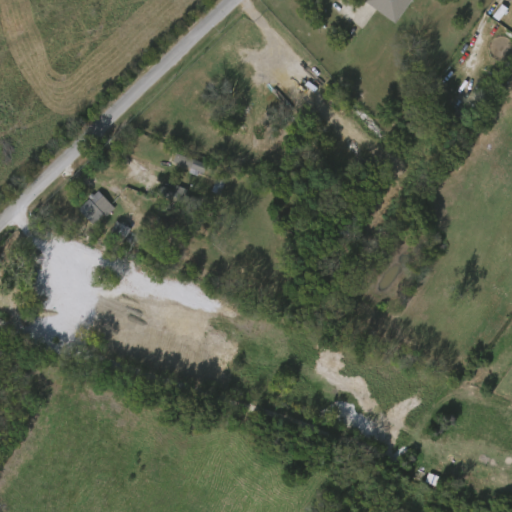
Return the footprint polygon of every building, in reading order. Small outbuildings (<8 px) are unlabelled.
[(365,0),(413,0),(397,23),(365,1),(365,0)] [(186,157),(205,164),(202,173),(197,171),(195,175),(187,172),(189,167),(171,160),(174,153),(186,157)] [(180,172),(179,175),(192,179),(196,168),(166,157),(163,166),(180,172)] [(185,189),(183,196),(199,203),(196,210),(158,194),(161,187),(175,192),(177,186),(185,189)] [(100,192),(115,208),(106,217),(104,215),(93,225),(79,210),(90,200),(89,198),(93,194),(94,196),(100,192)] [(131,232),(124,243),(115,238),(110,246),(105,243),(118,221),(132,230),(131,232)] [(112,247),(120,233),(106,224),(97,238),(112,247)]
